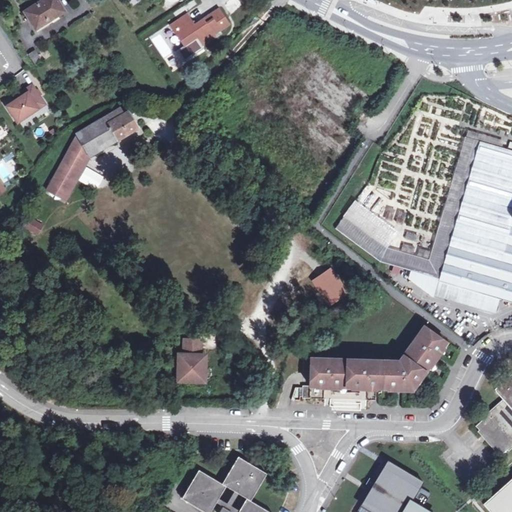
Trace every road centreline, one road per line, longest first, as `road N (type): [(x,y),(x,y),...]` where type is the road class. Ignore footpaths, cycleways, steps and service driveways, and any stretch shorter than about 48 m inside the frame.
road 1 (residential): [(264,420),(70,420),(0,388)]
road 2 (residential): [(511,335),(485,342),(446,416),(427,424),(362,424)]
